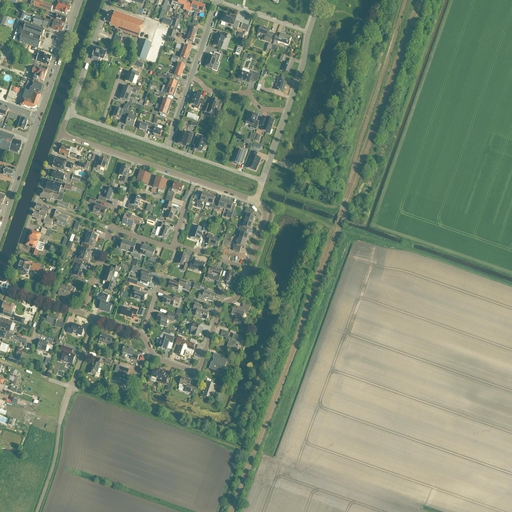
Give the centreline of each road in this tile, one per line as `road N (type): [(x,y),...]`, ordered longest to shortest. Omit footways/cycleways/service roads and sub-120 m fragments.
road 1 (residential): [(196,371),(220,306),(238,296),(265,216),(254,201)]
road 2 (residential): [(7,288),(61,134)]
road 3 (residential): [(194,179),(61,134)]
road 4 (residential): [(118,230),(171,247),(194,179)]
road 5 (tertiary): [(39,117),(79,0)]
road 6 (tertiary): [(0,232),(39,117)]
road 7 (residential): [(68,114),(107,0)]
